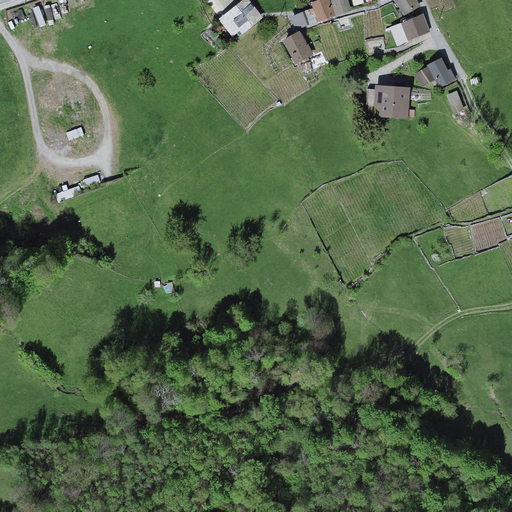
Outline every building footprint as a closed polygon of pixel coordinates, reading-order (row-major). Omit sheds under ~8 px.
[(235,34),(260,15),(248,0),(244,0),(222,17),(235,34)] [(334,13),(328,0),(323,0),(315,4),(321,19),(334,13)] [(346,0),(334,0),(338,12),(349,9),(346,0)] [(419,4),(416,0),(398,0),(406,12),(419,4)] [(314,9),(295,17),(298,26),(318,19),(314,9)] [(410,40),(430,30),(421,13),(401,22),(410,40)] [(310,54),(299,33),(286,40),(297,61),(310,54)] [(454,79),(442,59),(430,66),(442,86),(454,79)] [(428,67),(417,74),(424,85),(435,78),(428,67)] [(405,114),(406,91),(384,90),(384,113),(405,114)] [(449,93),(454,108),(464,105),(459,90),(449,93)]
